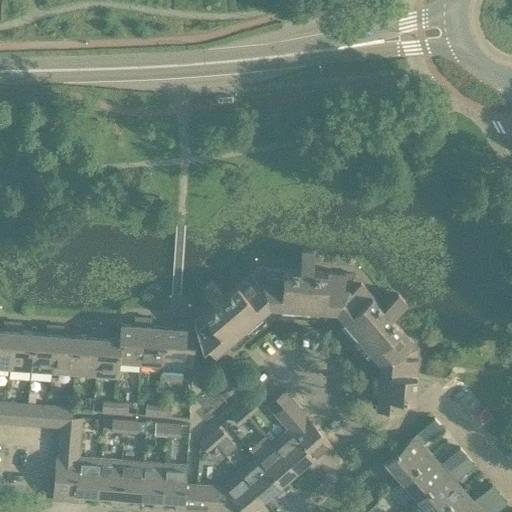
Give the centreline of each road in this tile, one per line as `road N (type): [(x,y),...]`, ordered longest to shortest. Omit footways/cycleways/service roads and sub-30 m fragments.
road 1 (tertiary): [(362,45),(218,63),(0,71)]
road 2 (residential): [(367,449),(441,399),(511,482)]
